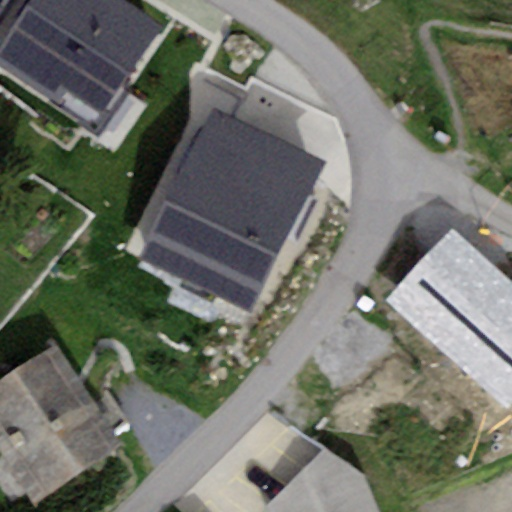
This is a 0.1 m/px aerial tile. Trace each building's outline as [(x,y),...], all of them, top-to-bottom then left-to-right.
[(119,0),(32,0),(0,46),(0,67),(51,102),(61,87),(106,118),(166,33),(119,0)] [(251,310),(323,161),(213,108),(141,258),(251,310)] [(511,403),(511,284),(450,230),(386,303),(507,409),(511,403)] [(0,384),(0,452),(32,502),(119,447),(57,349),(0,384)] [(376,511),(363,478),(324,452),(265,506),(267,511),(376,511)]
